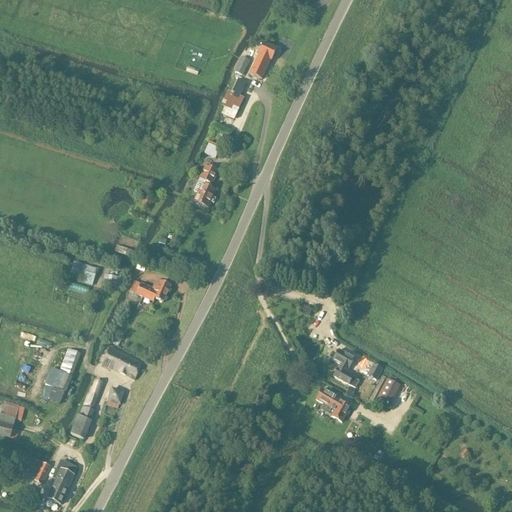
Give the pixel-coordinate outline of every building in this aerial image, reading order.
[(271,62),(277,50),(263,44),(260,49),(257,48),(253,56),(257,58),(249,75),(261,81),(270,62),(271,62)] [(242,77),(249,62),(242,58),(235,73),(242,77)] [(237,114),(244,99),(228,92),(221,107),(237,114)] [(204,154),(215,159),(219,151),(217,150),(218,148),(210,145),(209,146),(208,145),(204,154)] [(206,166),(199,180),(193,192),(198,194),(194,203),(207,209),(215,191),(209,189),(211,185),(212,186),(218,172),(206,166)] [(145,197),(140,208),(148,212),(153,201),(145,197)] [(168,252),(167,248),(162,245),(158,248),(158,247),(153,250),(154,255),(160,257),(163,255),(165,255),(168,252)] [(191,259),(188,266),(199,271),(202,265),(196,262),(191,259)] [(93,285),(97,269),(74,262),(70,279),(93,285)] [(119,278),(104,276),(102,287),(117,289),(119,278)] [(145,299),(146,296),(163,303),(170,287),(161,283),(160,284),(156,282),(152,291),(135,283),(131,293),(145,299)] [(303,306),(300,313),(310,318),(313,311),(303,306)] [(109,343),(118,347),(123,338),(114,333),(109,343)] [(142,364),(110,348),(101,365),(134,381),(142,364)] [(53,388),(65,393),(80,356),(68,351),(53,388)] [(354,360),(339,351),(333,362),(340,366),(333,378),(355,390),(359,382),(346,375),(354,360)] [(366,377),(376,382),(382,371),(372,365),(366,377)] [(387,410),(400,387),(399,387),(401,383),(391,377),(389,381),(386,380),(374,403),(387,410)] [(102,386),(95,383),(90,394),(89,394),(83,406),(93,410),(102,386)] [(53,388),(48,400),(60,405),(65,393),(53,388)] [(355,391),(349,388),(345,395),(350,398),(355,391)] [(112,391),(106,406),(117,410),(122,394),(112,391)] [(321,408),(336,417),(343,421),(350,409),(342,404),(343,403),(322,391),(316,400),(323,405),(321,408)] [(21,422),(25,409),(3,403),(0,414),(0,438),(9,441),(15,421),(21,422)] [(82,408),(79,417),(92,422),(95,413),(82,408)] [(42,485),(49,468),(29,458),(25,466),(39,472),(34,481),(42,485)] [(60,490),(67,493),(74,477),(61,471),(54,485),(61,489),(60,490)] [(60,506),(67,493),(60,490),(61,489),(54,485),(47,500),(60,506)]
